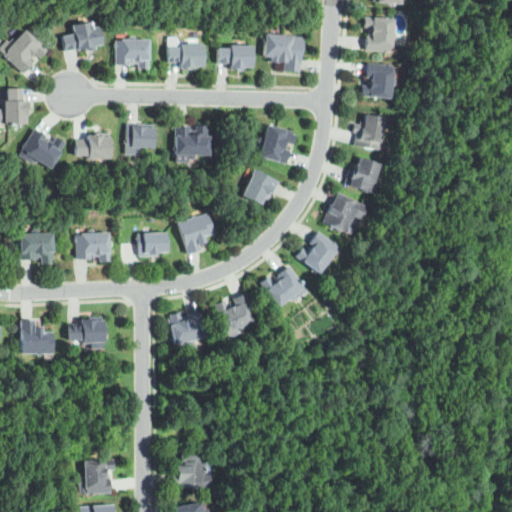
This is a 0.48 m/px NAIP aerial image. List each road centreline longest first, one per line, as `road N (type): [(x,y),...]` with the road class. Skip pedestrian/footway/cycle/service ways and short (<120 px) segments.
road 1 (residential): [(332,0),(313,174),(259,248),(187,283),(0,290)]
road 2 (residential): [(325,101),(69,93)]
road 3 (residential): [(143,511),(143,288)]
